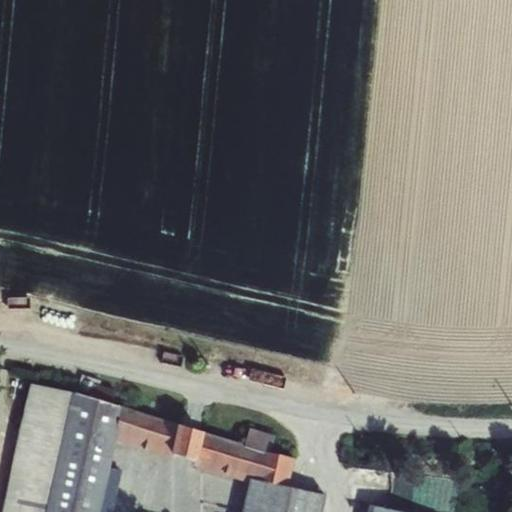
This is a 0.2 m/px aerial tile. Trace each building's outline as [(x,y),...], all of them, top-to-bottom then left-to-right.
[(100,511),(109,471),(115,444),(118,433),(114,432),(118,411),(29,387),(2,511),(100,511)] [(170,460),(178,427),(119,408),(118,411),(114,432),(118,433),(115,444),(170,462),(170,460)] [(204,435),(178,427),(170,460),(196,469),(204,435)] [(249,431),(245,448),(270,456),(275,439),(249,431)] [(245,448),(204,435),(196,469),(249,486),(249,483),(289,490),(295,462),(270,456),(245,448)] [(112,511),(121,473),(109,471),(100,511),(112,511)] [(249,483),(249,486),(242,511),(322,511),(326,497),(289,490),(249,483)]
